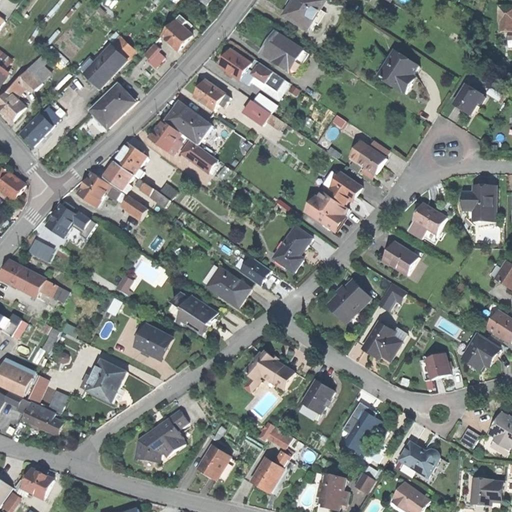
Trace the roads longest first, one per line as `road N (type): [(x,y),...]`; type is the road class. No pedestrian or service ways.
road 1 (residential): [(276,315),(415,181),(450,170),(511,168)]
road 2 (residential): [(241,0),(136,120),(54,195)]
road 3 (residential): [(511,384),(415,402),(276,315)]
road 4 (residential): [(80,469),(109,427),(276,315)]
road 5 (residential): [(80,469),(229,511)]
